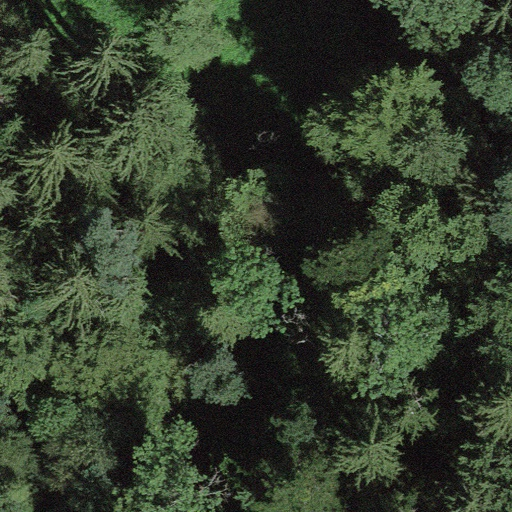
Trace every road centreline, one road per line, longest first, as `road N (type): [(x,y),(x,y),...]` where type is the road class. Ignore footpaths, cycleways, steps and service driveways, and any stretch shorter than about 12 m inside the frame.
road 1 (track): [(0,367),(245,448),(227,511)]
road 2 (track): [(245,448),(394,511)]
